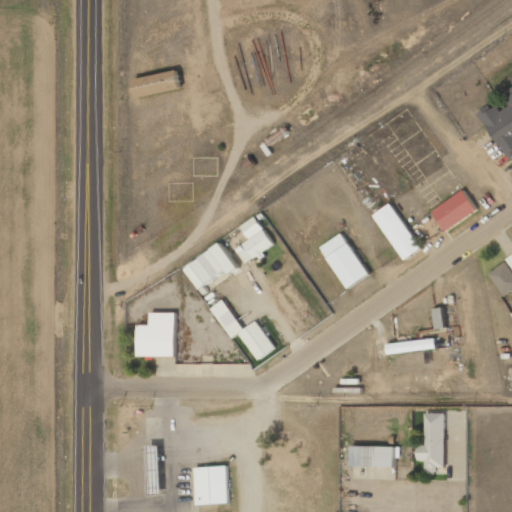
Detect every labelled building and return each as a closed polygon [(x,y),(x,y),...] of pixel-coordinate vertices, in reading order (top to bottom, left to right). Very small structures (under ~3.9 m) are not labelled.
[(137,98),(181,88),(177,69),(133,80),(137,98)] [(509,160),(511,157),(511,91),(505,96),(511,105),(501,111),(496,104),(480,114),(509,160)] [(433,211),(446,231),(478,210),(465,190),(433,211)] [(374,215),(405,260),(422,248),(391,203),(374,215)] [(276,246),(256,216),(242,226),(251,239),(237,249),(247,264),(259,256),(260,257),(276,246)] [(349,288),(370,274),(342,233),(321,247),(349,288)] [(185,270),(201,290),(228,269),(232,274),(240,267),(220,242),(185,270)] [(503,294),(511,290),(511,267),(509,262),(491,271),(503,294)] [(246,329),(226,300),(213,308),(233,339),(242,333),(259,361),(277,349),(259,321),(246,329)] [(437,328),(448,327),(445,307),(434,308),(437,328)] [(138,324),(139,356),(177,356),(177,312),(151,312),(151,324),(138,324)] [(437,348),(436,338),(387,344),(388,354),(437,348)] [(427,445),(419,446),(419,461),(427,461),(427,474),(438,474),(438,468),(447,467),(446,413),(426,414),(427,445)] [(351,466),(396,467),(396,446),(352,445),(351,466)] [(198,505),(230,504),(229,466),(197,467),(198,505)]
